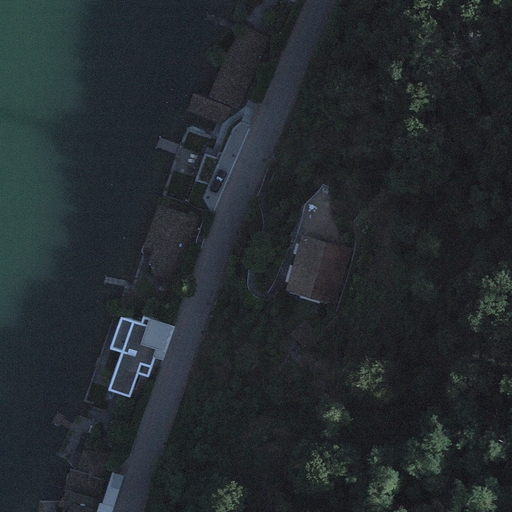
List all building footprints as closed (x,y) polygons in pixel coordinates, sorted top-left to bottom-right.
[(268,36),(242,24),(227,46),(219,64),(210,86),(206,94),(238,108),(268,36)] [(199,93),(192,90),(185,107),(218,120),(225,104),(199,93)] [(199,217),(156,201),(142,242),(152,245),(146,261),(151,262),(148,270),(177,280),(199,217)] [(351,245),(302,230),(285,284),(335,300),(351,245)] [(139,318),(120,311),(109,343),(121,347),(107,385),(128,393),(139,362),(149,365),(152,355),(161,359),(174,323),(142,311),(139,318)] [(65,487),(56,503),(66,508),(63,511),(94,511),(114,453),(81,449),(75,467),(69,465),(62,486),(65,487)]
